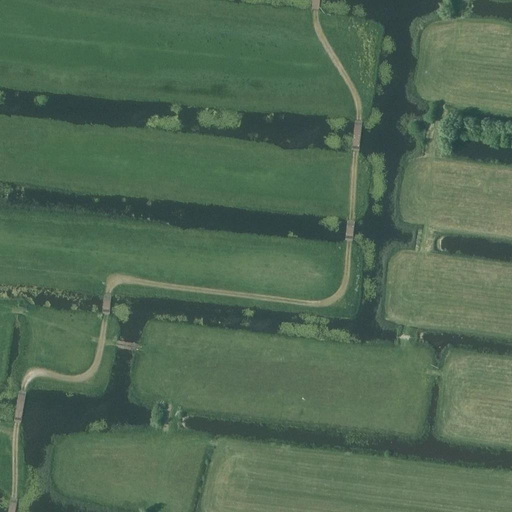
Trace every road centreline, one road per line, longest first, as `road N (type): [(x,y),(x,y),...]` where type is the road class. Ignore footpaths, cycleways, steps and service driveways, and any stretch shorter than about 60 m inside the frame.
road 1 (track): [(459,0),(403,368),(177,356),(153,511)]
road 2 (track): [(350,217),(343,289),(326,305),(119,281),(107,291)]
road 3 (track): [(104,317),(97,368),(85,380),(28,378),(16,427)]
road 4 (track): [(316,0),(318,27),(358,103),(354,157)]
